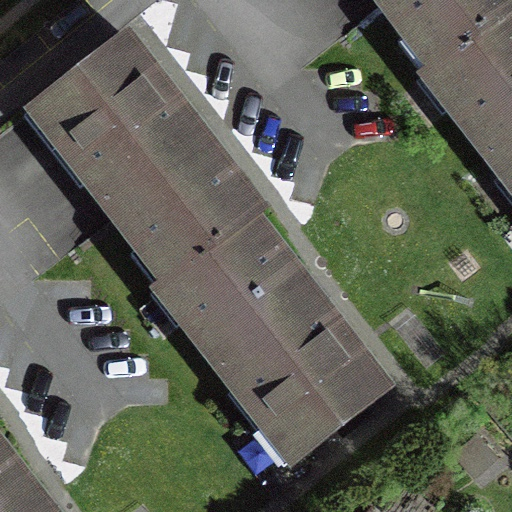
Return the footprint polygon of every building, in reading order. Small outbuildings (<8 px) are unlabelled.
[(511,0),(381,0),(434,67),(435,69),(511,9),(511,0)] [(511,182),(511,9),(435,69),(434,67),(426,74),(511,182)] [(117,215),(167,280),(168,281),(251,217),(253,218),(261,212),(205,141),(210,138),(193,117),(189,120),(124,37),(33,108),(35,110),(117,215)] [(310,283),(306,287),(253,218),(251,217),(168,281),(167,280),(159,286),(296,462),(387,391),(322,308),(327,304),(310,283)] [(55,511),(43,495),(39,498),(0,448),(0,511),(55,511)]
